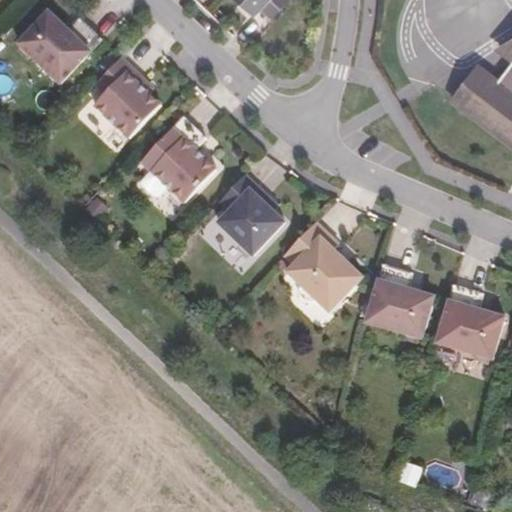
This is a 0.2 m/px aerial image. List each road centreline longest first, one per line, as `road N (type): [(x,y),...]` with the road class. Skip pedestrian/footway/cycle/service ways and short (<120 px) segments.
road 1 (residential): [(511,235),(307,142)]
road 2 (residential): [(307,142),(147,0)]
road 3 (residential): [(307,142),(338,71),(349,0)]
